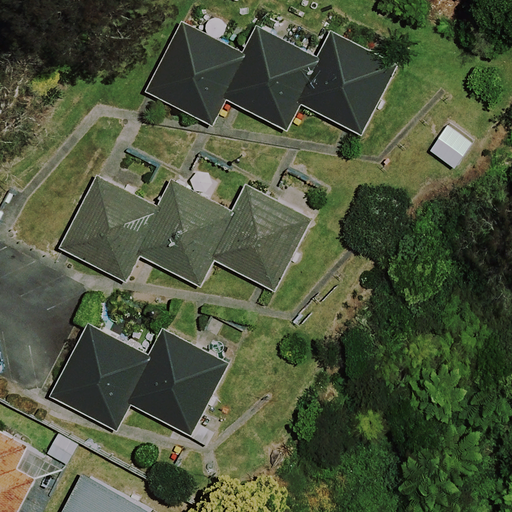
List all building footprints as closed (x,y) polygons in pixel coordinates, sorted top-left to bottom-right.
[(251,57),(188,26),(155,92),(215,123),(228,97),(293,129),(306,103),(364,132),(398,65),(337,35),(325,58),(265,28),(251,57)] [(167,212),(105,181),(71,250),(130,279),(142,254),(207,285),(220,259),(278,288),(313,218),(253,189),(241,214),(181,185),(167,212)] [(152,355),(91,325),(56,395),(117,426),(130,399),(194,431),(229,362),(164,330),(152,355)] [(0,511),(18,511),(50,455),(0,427),(0,511)] [(164,511),(165,510),(114,485),(105,503),(79,490),(68,511),(164,511)]
